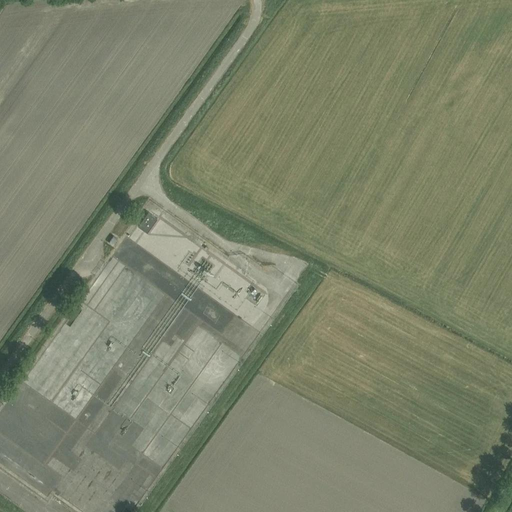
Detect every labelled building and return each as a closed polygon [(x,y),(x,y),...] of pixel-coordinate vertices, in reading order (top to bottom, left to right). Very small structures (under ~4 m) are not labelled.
[(148,212),(138,226),(147,233),(158,218),(148,212)] [(136,226),(128,236),(132,239),(140,228),(136,226)] [(150,244),(153,239),(140,229),(132,240),(141,247),(146,241),(150,244)] [(117,239),(113,236),(109,243),(113,246),(117,239)] [(252,286),(220,263),(213,273),(202,265),(209,255),(204,251),(196,263),(213,275),(209,281),(219,289),(224,282),(241,294),(235,303),(233,301),(232,302),(241,308),(251,295),(248,292),(252,286)]
